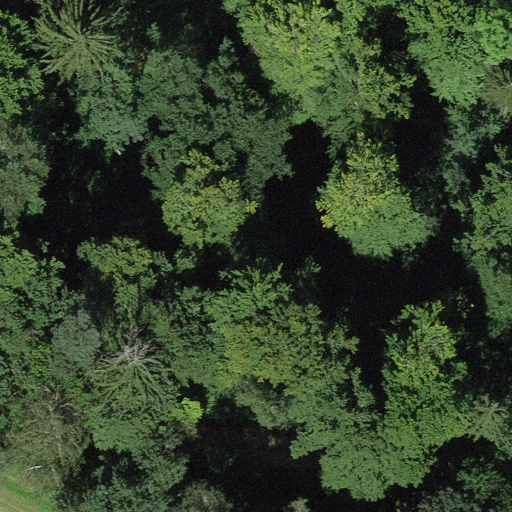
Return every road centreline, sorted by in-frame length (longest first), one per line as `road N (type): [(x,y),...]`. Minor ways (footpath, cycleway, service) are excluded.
road 1 (track): [(511,483),(442,477),(0,343)]
road 2 (track): [(333,0),(511,13)]
